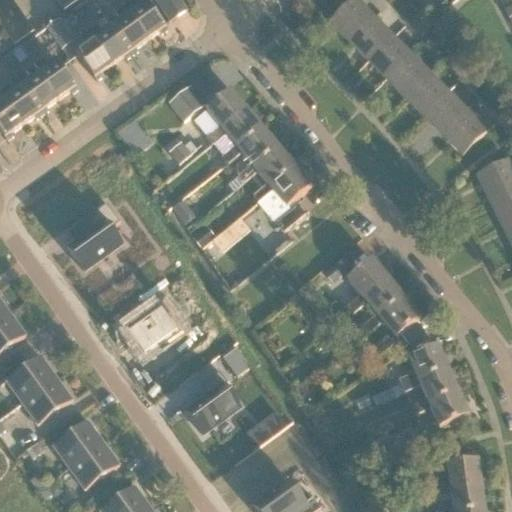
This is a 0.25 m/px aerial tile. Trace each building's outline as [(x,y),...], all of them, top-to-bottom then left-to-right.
[(0,15),(15,5),(11,0),(1,0),(0,1),(0,15)] [(61,0),(57,3),(64,13),(82,0),(61,0)] [(121,0),(119,2),(147,43),(159,35),(162,38),(168,33),(144,0),(139,0),(134,4),(130,0),(121,0)] [(170,24),(178,18),(187,13),(178,0),(156,0),(155,1),(170,24)] [(330,25),(349,44),(374,19),(356,0),(346,10),(330,25)] [(355,0),(341,0),(338,3),(346,10),(356,0),(355,0)] [(136,51),(147,43),(119,2),(110,9),(120,23),(112,30),(132,58),(139,54),(136,51)] [(0,25),(2,28),(22,15),(15,5),(0,15),(0,25)] [(9,37),(28,24),(22,15),(2,28),(9,37)] [(368,63),(393,38),(374,19),(349,44),(368,63)] [(46,31),(62,52),(76,42),(60,21),(46,31)] [(92,21),(84,27),(112,69),(124,60),(126,63),(132,58),(112,30),(103,36),(92,21)] [(28,24),(9,37),(15,47),(35,33),(28,24)] [(112,69),(84,27),(75,34),(86,49),(76,56),(97,84),(103,80),(101,77),(112,69)] [(387,82),(412,57),(393,38),(368,63),(387,82)] [(21,50),(29,62),(58,102),(70,94),(72,97),(79,92),(58,64),(49,70),(38,55),(35,57),(27,45),(21,50)] [(446,64),(459,77),(467,70),(453,56),(446,64)] [(406,101),(431,76),(412,57),(387,82),(406,101)] [(58,102),(29,62),(20,68),(31,83),(23,89),(43,118),(49,114),(47,111),(58,102)] [(476,74),(467,83),(476,92),(485,83),(476,74)] [(450,95),(431,76),(406,101),(425,120),(450,95)] [(43,118),(23,89),(14,95),(3,80),(0,82),(0,94),(23,128),(35,119),(37,122),(43,118)] [(203,110),(189,91),(170,106),(184,125),(203,110)] [(23,128),(0,94),(0,133),(7,144),(14,139),(12,136),(23,128)] [(212,148),(226,137),(223,134),(248,113),(232,94),(207,115),(220,130),(206,141),(212,148)] [(444,139),(469,114),(450,95),(425,120),(444,139)] [(239,153),(264,132),(248,113),(223,134),(226,137),(236,149),(222,160),(228,167),(242,156),(239,153)] [(488,133),(469,114),(444,139),(463,158),(488,133)] [(136,158),(153,147),(138,123),(121,134),(136,158)] [(239,153),(242,156),(251,168),(238,179),(244,186),(257,175),(255,172),(280,152),(264,132),(239,153)] [(193,158),(182,146),(170,156),(181,168),(193,158)] [(271,191),(296,171),(280,152),(255,172),(257,175),(267,187),(254,198),(259,205),(273,194),(271,191)] [(489,203),(511,191),(511,169),(509,163),(477,179),(489,203)] [(312,190),(296,171),(271,191),(273,194),(259,205),(270,217),(276,225),(284,235),(297,225),(306,217),(295,204),(312,190)] [(501,227),(511,221),(511,191),(489,203),(501,227)] [(186,229),(197,221),(185,204),(173,212),(186,229)] [(85,237),(58,257),(75,280),(113,253),(103,238),(111,232),(98,213),(78,227),(85,237)] [(511,248),(511,221),(501,227),(511,248)] [(202,251),(216,239),(208,230),(194,242),(202,251)] [(347,310),(353,317),(367,306),(364,303),(389,282),(373,263),(348,283),(361,298),(347,310)] [(324,276),(333,287),(347,275),(338,265),(324,276)] [(380,322),(405,302),(389,282),(364,303),(367,306),(377,318),(363,329),(369,336),(383,325),(380,322)] [(0,323),(10,316),(0,302),(0,323)] [(421,321),(405,302),(380,322),(383,325),(392,337),(379,348),(385,355),(399,343),(397,341),(401,338),(409,347),(425,334),(417,325),(421,321)] [(160,305),(126,331),(143,354),(178,329),(160,305)] [(10,316),(0,323),(0,358),(27,339),(10,316)] [(405,395),(421,388),(419,385),(449,372),(438,349),(409,362),(417,380),(372,400),(375,408),(405,395)] [(238,381),(251,372),(237,352),(224,361),(238,381)] [(22,405),(57,381),(41,360),(7,385),(22,405)] [(429,408),(459,395),(449,372),(419,385),(421,388),(427,403),(411,410),(415,418),(431,411),(429,408)] [(57,381),(22,405),(39,429),(73,404),(57,381)] [(215,409),(193,424),(211,448),(249,420),(233,398),(235,396),(227,385),(208,399),(215,409)] [(469,418),(459,395),(429,408),(431,411),(437,425),(421,432),(425,440),(442,433),(441,430),(469,418)] [(287,429),(277,416),(261,427),(270,440),(287,429)] [(70,472),(103,445),(88,425),(54,449),(70,472)] [(103,445),(70,472),(86,494),(120,469),(103,445)] [(38,446),(27,454),(34,463),(45,455),(38,446)] [(396,451),(373,454),(375,470),(399,467),(396,451)] [(451,493),(483,489),(479,464),(447,468),(450,488),(433,491),(434,500),(452,497),(451,493)] [(39,494),(46,489),(39,479),(32,484),(39,494)] [(291,484),(255,510),(257,511),(321,511),(322,511),(314,501),(307,506),(291,484)] [(46,489),(39,494),(46,504),(53,499),(46,489)] [(148,511),(151,510),(135,489),(103,511),(148,511)] [(451,493),(452,497),(453,511),(485,511),(483,489),(451,493)] [(0,511),(9,511),(12,510),(3,497),(0,499),(0,511)]
